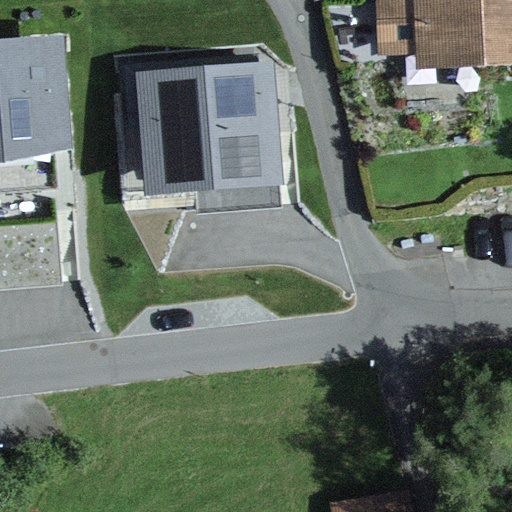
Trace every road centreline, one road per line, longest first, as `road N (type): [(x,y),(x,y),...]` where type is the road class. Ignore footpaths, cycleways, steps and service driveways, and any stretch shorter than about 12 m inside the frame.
road 1 (residential): [(382,325),(0,374)]
road 2 (residential): [(290,0),(382,325)]
road 3 (residential): [(382,325),(427,511)]
road 4 (residential): [(511,314),(382,325)]
